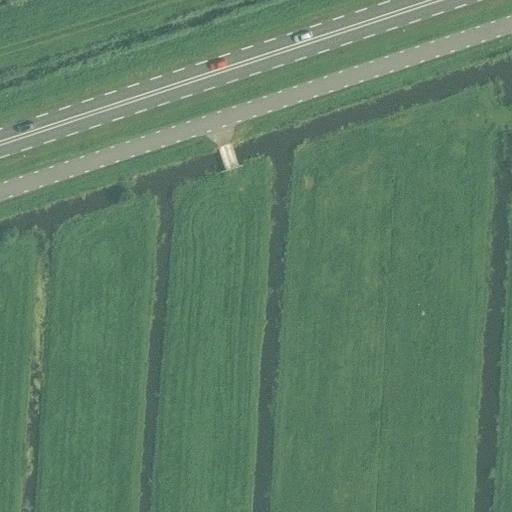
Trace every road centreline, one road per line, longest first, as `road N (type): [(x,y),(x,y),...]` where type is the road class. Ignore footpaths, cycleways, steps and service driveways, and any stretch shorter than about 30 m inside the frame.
road 1 (unclassified): [(511,23),(0,191)]
road 2 (primary): [(0,143),(435,0)]
